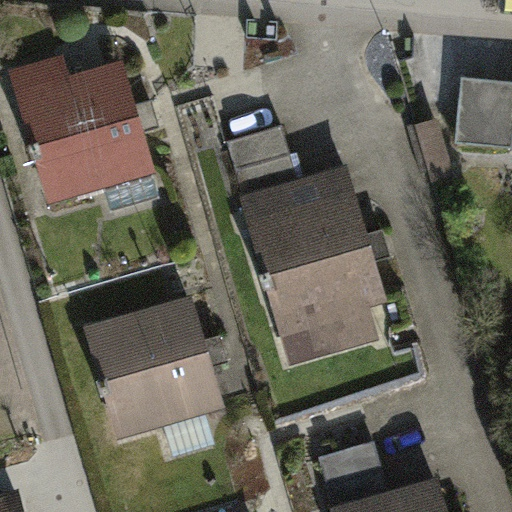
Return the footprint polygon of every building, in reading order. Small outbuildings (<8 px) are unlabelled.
[(64,52),(12,67),(51,195),(102,179),(110,208),(163,192),(120,52),(69,67),(64,52)] [(511,77),(462,73),(457,137),(511,141),(511,77)] [(439,115),(416,121),(432,175),(455,167),(439,115)] [(289,151),(281,124),(230,139),(239,166),(289,151)] [(297,178),(289,151),(239,166),(246,193),(297,178)] [(347,166),(246,196),(294,358),(376,334),(364,294),(383,288),(347,166)] [(190,292),(90,322),(121,427),(219,398),(208,363),(230,356),(222,330),(203,336),(190,292)] [(382,464),(374,438),(324,453),(331,479),(382,464)] [(382,468),(331,484),(339,511),(446,511),(436,476),(389,490),(382,468)] [(0,511),(23,511),(17,487),(0,491),(0,511)]
